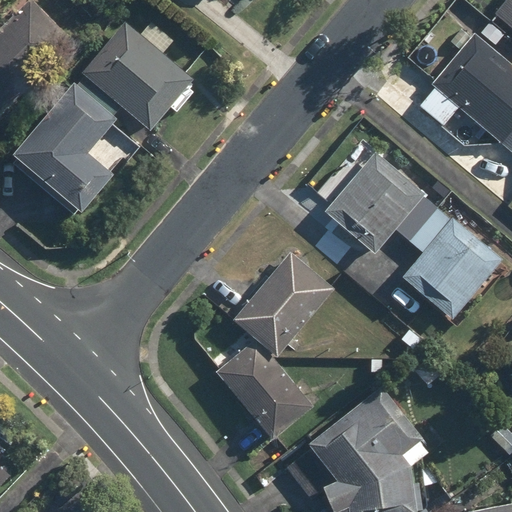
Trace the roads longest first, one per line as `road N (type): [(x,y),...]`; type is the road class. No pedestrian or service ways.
road 1 (residential): [(382,0),(76,371)]
road 2 (secondary): [(76,371),(192,511)]
